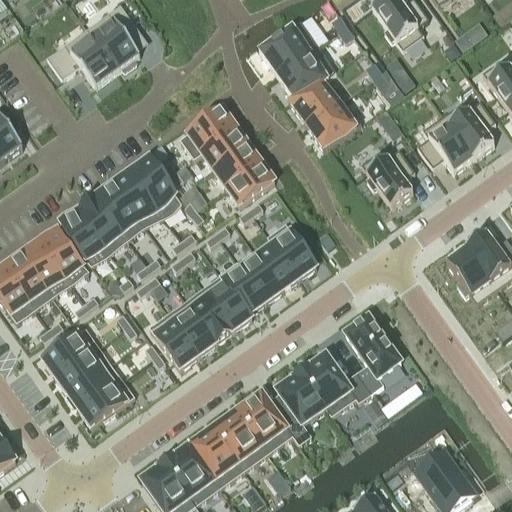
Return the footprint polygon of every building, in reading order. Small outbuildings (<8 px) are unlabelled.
[(393,0),(391,0),(372,14),(387,35),(383,38),(391,48),(394,46),(403,57),(424,42),(417,33),(428,26),(413,5),(403,13),(393,0)] [(429,0),(438,11),(452,0),(429,0)] [(120,12),(86,36),(117,79),(122,75),(124,78),(137,69),(134,66),(140,63),(137,59),(124,41),(135,33),(120,12)] [(340,22),(332,28),(339,38),(347,32),(340,22)] [(261,56),(259,57),(261,60),(276,81),(277,82),(318,53),(300,28),(293,34),(293,33),(290,35),(261,56)] [(347,32),(339,38),(346,48),(354,42),(347,32)] [(86,36),(47,65),(62,86),(80,73),(95,94),(117,79),(86,36)] [(318,53),(277,82),(278,83),(293,105),(294,106),(326,83),(327,84),(328,83),(335,77),(318,53)] [(504,65),(482,80),(511,122),(511,70),(509,73),(504,65)] [(374,70),(366,76),(373,85),(381,80),(374,70)] [(381,80),(373,85),(380,95),(388,89),(381,80)] [(290,107),(288,108),(290,111),(305,132),(306,133),(343,107),(327,84),(326,83),(294,106),(293,105),(291,107),(290,107)] [(343,107),(306,133),(307,134),(322,155),(322,156),(324,158),(326,156),(355,135),(355,136),(357,134),(361,131),(343,107)] [(463,108),(443,123),(474,166),(494,152),(484,138),(495,130),(480,108),(469,116),(463,108)] [(223,116),(180,147),(194,166),(201,161),(201,160),(236,135),(223,116)] [(0,121),(0,166),(2,169),(23,154),(0,121)] [(428,145),(417,153),(433,175),(444,167),(453,180),(472,166),(473,167),(474,166),(443,123),(422,137),(428,145)] [(236,135),(201,160),(201,161),(213,177),(248,152),(236,135)] [(248,152),(213,177),(226,195),(261,170),(248,152)] [(382,157),(361,172),(369,184),(366,186),(373,196),(376,194),(392,215),(413,200),(403,187),(414,179),(399,157),(388,165),(382,157)] [(150,165),(131,178),(162,221),(181,207),(150,165)] [(169,168),(163,172),(170,182),(176,177),(169,168)] [(261,170),(226,195),(239,213),(274,188),(261,170)] [(176,177),(170,182),(177,192),(183,187),(176,177)] [(131,178),(114,190),(145,233),(162,221),(131,178)] [(114,190),(96,203),(127,246),(145,233),(114,190)] [(96,203),(79,216),(109,258),(127,246),(96,203)] [(190,206),(183,211),(190,221),(196,216),(190,206)] [(258,210),(248,216),(253,223),(263,216),(258,210)] [(79,216),(60,229),(91,272),(109,258),(79,216)] [(196,216),(190,221),(197,230),(203,226),(196,216)] [(248,216),(239,223),(243,230),(253,223),(248,216)] [(285,231),(267,245),(273,252),(274,252),(299,287),(316,274),(285,231)] [(225,233),(215,240),(220,247),(230,240),(225,233)] [(58,235),(39,249),(70,292),(89,278),(58,235)] [(191,240),(181,247),(186,254),(196,247),(191,240)] [(215,240),(206,247),(210,254),(220,247),(215,240)] [(486,240),(465,255),(496,298),(511,287),(511,254),(506,247),(496,254),(486,240)] [(181,247),(172,254),(176,261),(186,254),(181,247)] [(39,249),(22,261),(53,304),(70,292),(39,249)] [(273,252),(257,264),(282,299),(299,287),(274,252),(273,252)] [(465,255),(446,269),(460,289),(456,292),(465,304),(469,301),(477,312),(496,298),(465,255)] [(190,258),(181,265),(185,271),(195,264),(190,258)] [(22,261),(4,274),(35,317),(53,304),(22,261)] [(241,275),(240,276),(266,310),(282,299),(257,264),(241,275)] [(181,265),(171,272),(176,279),(185,271),(181,265)] [(156,266),(146,273),(151,279),(161,272),(156,266)] [(237,269),(219,282),(220,283),(249,323),(250,322),(266,310),(240,276),(241,275),(237,269)] [(146,273),(136,279),(141,286),(151,279),(146,273)] [(4,274),(0,276),(0,306),(16,330),(35,317),(4,274)] [(156,283),(146,290),(150,297),(160,290),(156,283)] [(220,283),(203,296),(233,338),(250,326),(252,325),(250,322),(249,323),(220,283)] [(129,285),(119,292),(124,299),(133,291),(129,285)] [(146,290),(136,297),(141,304),(150,297),(146,290)] [(203,296),(185,308),(216,351),(233,338),(203,296)] [(94,304),(84,311),(88,317),(98,310),(94,304)] [(185,308),(168,321),(198,364),(216,351),(185,308)] [(84,311),(74,318),(79,324),(88,317),(84,311)] [(123,321),(117,326),(124,335),(130,331),(123,321)] [(168,321),(149,334),(180,377),(198,364),(168,321)] [(349,338),(345,341),(367,372),(356,380),(371,401),(383,392),(378,385),(401,369),(395,361),(393,357),(392,357),(377,336),(378,336),(375,332),(374,333),(369,324),(365,327),(364,326),(362,328),(362,329),(352,336),(351,336),(349,337),(349,338)] [(511,326),(495,339),(503,349),(511,342),(511,326)] [(58,329),(49,336),(53,342),(63,335),(58,329)] [(130,331),(124,335),(131,345),(137,341),(130,331)] [(49,336),(39,343),(43,349),(53,342),(49,336)] [(86,336),(43,367),(55,384),(98,354),(86,336)] [(151,351),(145,356),(152,365),(158,361),(151,351)] [(98,354),(55,384),(67,401),(110,370),(98,354)] [(158,361),(152,365),(159,375),(165,370),(158,361)] [(326,362),(300,380),(325,415),(331,423),(355,406),(358,410),(371,401),(356,380),(345,388),(326,362)] [(68,402),(66,403),(72,412),(74,410),(79,417),(122,387),(110,370),(67,401),(68,402)] [(300,380),(277,397),(295,424),(284,432),(292,443),(299,452),(311,444),(303,432),(325,415),(300,380)] [(122,387),(79,417),(92,435),(134,404),(122,387)] [(249,410),(238,418),(268,461),(292,443),(284,432),(262,401),(252,407),(249,409),(249,410)] [(238,418),(214,435),(244,478),(268,461),(238,418)] [(189,450),(188,450),(220,495),(244,478),(214,435),(201,444),(201,443),(198,445),(198,446),(191,452),(189,450)] [(0,478),(15,468),(1,447),(0,447),(0,478)] [(174,462),(165,469),(195,511),(196,511),(220,495),(188,450),(187,451),(189,453),(175,463),(174,462)] [(444,459),(415,480),(438,511),(461,511),(475,502),(444,459)] [(157,475),(141,487),(159,511),(195,511),(165,469),(157,475)] [(357,511),(383,511),(375,500),(357,511)]
